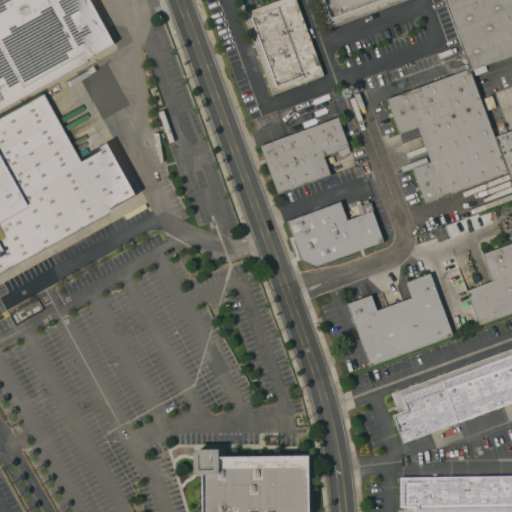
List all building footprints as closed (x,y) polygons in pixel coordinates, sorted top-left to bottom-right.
[(0,0),(92,0),(118,49),(0,114),(0,0)] [(276,0),(298,0),(325,74),(272,93),(243,12),(276,0)] [(318,0),(406,0),(329,29),(318,0)] [(511,0),(511,52),(471,68),(445,0),(511,0)] [(432,160),(420,127),(402,133),(388,98),(471,68),(483,102),(496,137),(509,173),(426,203),(413,167),(432,160)] [(0,116),(42,94),(80,161),(114,143),(142,192),(0,272),(0,116)] [(330,177),(323,156),(340,150),(339,149),(347,147),(339,119),(260,144),(275,194),(330,177)] [(511,131),(511,181),(509,173),(496,137),(511,131)] [(382,243),(373,212),(346,220),(340,203),(287,220),(302,268),(382,243)] [(511,244),(511,315),(481,327),(468,291),(494,282),(484,255),(511,244)] [(349,305),(373,296),(379,312),(415,298),(410,284),(434,275),(455,335),(372,366),(349,305)] [(511,404),(402,444),(385,398),(511,351),(511,404)] [(202,511),(312,511),(311,458),(222,459),(219,452),(196,453),(196,478),(202,478),(202,511)] [(402,511),(402,479),(511,477),(511,511),(402,511)]
